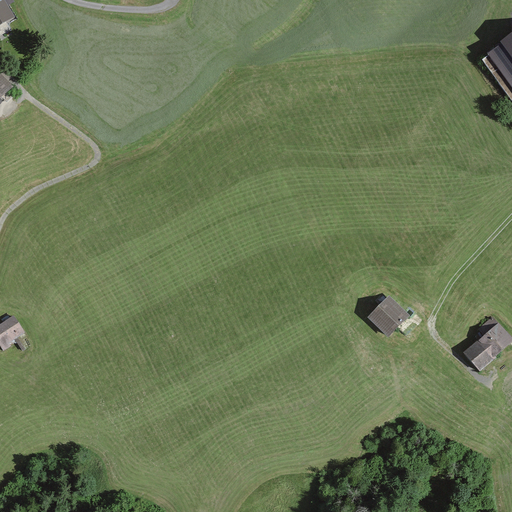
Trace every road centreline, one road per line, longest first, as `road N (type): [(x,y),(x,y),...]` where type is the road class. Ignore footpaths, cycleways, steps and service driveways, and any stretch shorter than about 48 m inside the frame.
road 1 (unclassified): [(511,216),(454,279),(432,322),(438,341),(491,392)]
road 2 (track): [(98,159),(33,191),(0,226)]
